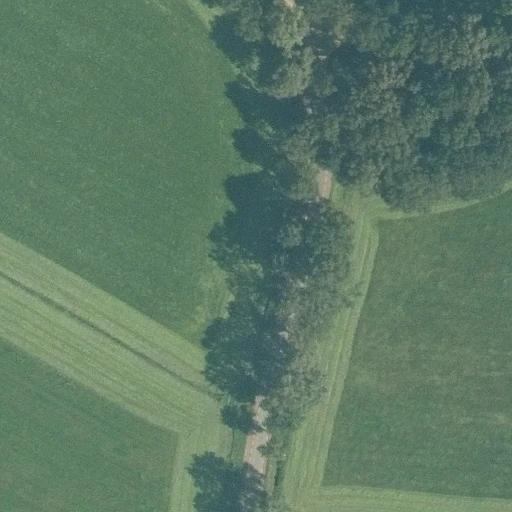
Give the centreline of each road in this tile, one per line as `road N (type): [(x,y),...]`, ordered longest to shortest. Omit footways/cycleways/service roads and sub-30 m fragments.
road 1 (unclassified): [(249,511),(318,182),(312,86),(327,13)]
road 2 (unclassified): [(327,13),(428,43),(511,43)]
